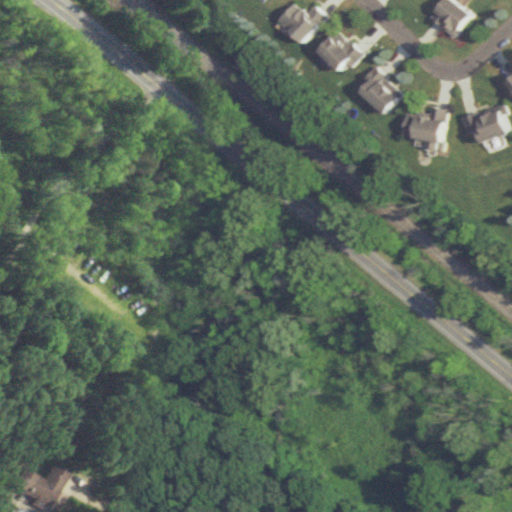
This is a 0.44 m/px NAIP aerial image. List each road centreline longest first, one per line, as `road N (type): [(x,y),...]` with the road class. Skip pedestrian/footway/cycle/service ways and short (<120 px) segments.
road 1 (tertiary): [(48,0),(511,377)]
road 2 (residential): [(511,26),(455,70),(436,65),(369,0)]
